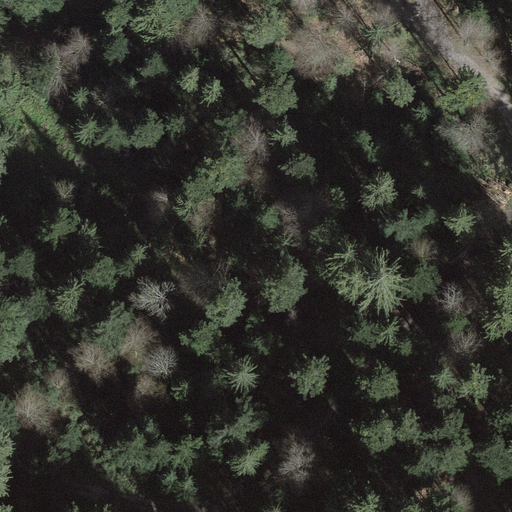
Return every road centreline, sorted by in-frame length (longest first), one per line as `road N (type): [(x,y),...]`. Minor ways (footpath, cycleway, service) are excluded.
road 1 (track): [(0,472),(154,506),(234,498),(300,450),(511,224)]
road 2 (track): [(385,0),(459,58),(511,123)]
road 3 (track): [(511,361),(479,479)]
